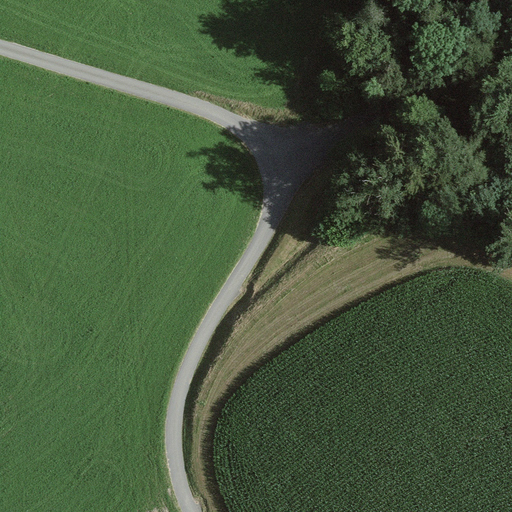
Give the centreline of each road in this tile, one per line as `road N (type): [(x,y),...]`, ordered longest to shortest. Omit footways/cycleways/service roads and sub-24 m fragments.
road 1 (track): [(192,511),(178,471),(182,383),(281,202),(279,164),(256,134),(218,115),(0,50)]
road 2 (track): [(279,164),(456,83),(511,81)]
